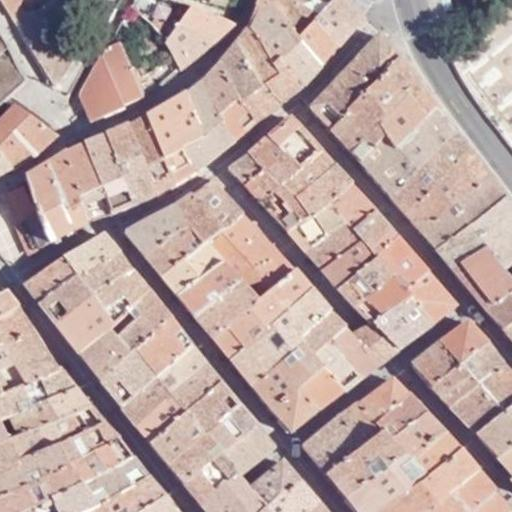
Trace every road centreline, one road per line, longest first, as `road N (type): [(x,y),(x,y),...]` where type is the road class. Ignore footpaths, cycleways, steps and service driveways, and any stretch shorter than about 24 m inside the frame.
road 1 (residential): [(189,511),(3,280)]
road 2 (residential): [(284,451),(109,227)]
road 3 (residential): [(213,173),(393,368)]
road 4 (residential): [(294,112),(463,313)]
road 5 (residential): [(247,0),(233,33),(195,78),(53,155)]
road 6 (secondary): [(511,173),(451,96),(414,8)]
road 7 (residential): [(511,500),(393,368)]
road 8 (residential): [(284,451),(393,368)]
road 9 (residential): [(294,112),(378,19)]
